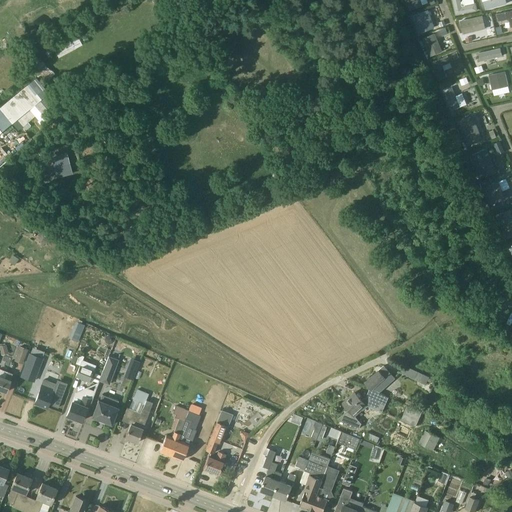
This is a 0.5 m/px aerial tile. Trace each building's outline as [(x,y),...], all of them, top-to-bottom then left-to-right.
[(423,6),(420,0),(405,0),(410,11),(423,6)] [(451,0),(455,16),(477,11),(476,3),(462,6),(460,0),(451,0)] [(505,0),(489,0),(483,2),(485,9),(507,4),(505,0)] [(428,10),(412,16),(419,33),(434,27),(428,10)] [(511,10),(496,14),(497,22),(509,19),(510,28),(511,27),(511,10)] [(482,16),(460,21),(463,35),(485,30),(482,16)] [(445,27),(439,30),(442,36),(448,34),(445,27)] [(53,45),(59,57),(83,44),(77,33),(53,45)] [(423,38),(430,57),(442,52),(434,33),(423,38)] [(500,48),(479,53),(481,61),(502,56),(500,48)] [(433,62),(440,80),(447,77),(442,66),(451,62),(448,56),(433,62)] [(481,66),(475,68),(477,74),(483,71),(481,66)] [(492,90),(493,90),(508,86),(509,86),(506,71),(488,75),(492,90)] [(466,77),(459,80),(462,85),(468,83),(466,77)] [(452,87),(445,90),(453,110),(460,107),(452,87)] [(459,123),(469,147),(484,141),(474,117),(459,123)] [(494,144),(496,150),(502,147),(500,142),(494,144)] [(487,149),(472,155),(481,177),(489,174),(487,170),(494,168),(487,149)] [(499,181),(485,187),(492,203),(495,203),(498,200),(505,198),(499,181)] [(503,212),(496,215),(506,238),(511,235),(511,215),(505,217),(503,212)] [(80,341),(85,323),(76,321),(71,339),(80,341)] [(109,344),(113,343),(114,337),(109,335),(105,336),(105,338),(107,343),(109,344)] [(0,351),(1,355),(8,353),(6,345),(0,346),(0,351)] [(22,364),(28,350),(20,347),(15,361),(22,364)] [(29,353),(20,376),(35,382),(43,358),(29,353)] [(103,370),(104,370),(113,374),(118,360),(109,356),(103,370)] [(135,358),(132,370),(149,376),(153,364),(135,358)] [(60,372),(70,376),(74,366),(64,363),(60,372)] [(372,390),(379,393),(395,378),(384,366),(365,382),(372,390)] [(425,385),(429,378),(406,366),(399,373),(425,385)] [(88,381),(92,373),(79,368),(76,376),(88,381)] [(13,374),(7,371),(5,378),(0,376),(0,390),(6,392),(10,380),(13,374)] [(56,384),(44,380),(35,403),(47,408),(48,405),(59,409),(68,385),(57,380),(56,384)] [(67,418),(73,420),(74,418),(81,421),(87,407),(89,408),(95,392),(94,391),(94,392),(85,389),(76,393),(67,415),(68,416),(67,418)] [(366,397),(362,400),(355,392),(343,403),(349,410),(338,419),(360,428),(362,424),(362,423),(355,415),(366,405),(382,412),(385,405),(389,396),(379,393),(372,390),(369,389),(366,397)] [(150,411),(143,408),(148,394),(138,390),(131,409),(127,408),(123,418),(132,422),(125,438),(137,443),(150,411)] [(99,400),(92,417),(99,419),(99,420),(104,422),(104,421),(112,424),(118,407),(116,407),(119,401),(103,394),(100,401),(99,400)] [(171,456),(180,434),(189,411),(176,406),(173,413),(176,414),(175,417),(176,417),(171,429),(175,430),(172,437),(166,435),(160,451),(171,456)] [(422,412),(407,406),(401,420),(416,427),(422,412)] [(198,415),(189,411),(180,434),(171,456),(182,460),(189,444),(183,442),(190,423),(194,424),(198,415)] [(314,425),(315,429),(320,431),(323,425),(323,424),(315,421),(314,425)] [(213,454),(217,443),(220,444),(227,427),(217,423),(205,451),(213,454)] [(480,425),(477,433),(489,438),(492,430),(480,425)] [(244,442),(246,442),(249,433),(241,430),(240,433),(244,442)] [(433,451),(439,438),(424,431),(418,444),(433,451)] [(366,438),(377,444),(380,437),(369,432),(366,438)] [(278,457),(287,459),(291,445),(282,443),(278,457)] [(330,443),(327,452),(334,454),(337,446),(330,443)] [(226,454),(219,452),(216,459),(208,456),(204,468),(218,474),(226,454)] [(305,470),(309,459),(299,455),(295,466),(305,470)] [(320,487),(328,467),(309,459),(305,470),(300,482),(306,484),(303,490),(306,490),(300,506),(311,510),(320,487)] [(261,490),(274,495),(280,480),(282,473),(275,471),(278,464),(272,461),(261,490)] [(0,489),(6,492),(8,485),(3,483),(9,467),(2,464),(1,466),(0,465),(0,489)] [(342,483),(349,485),(356,467),(350,464),(342,483)] [(330,489),(337,471),(328,467),(320,487),(325,489),(328,490),(330,489)] [(12,507),(24,511),(30,497),(25,496),(31,478),(17,473),(11,488),(19,491),(12,507)] [(280,480),(274,495),(287,500),(296,476),(290,473),(286,483),(280,480)] [(438,481),(445,484),(447,476),(441,474),(438,481)] [(30,497),(24,511),(25,511),(38,511),(43,501),(51,504),(56,489),(42,483),(36,500),(30,497)] [(323,511),(328,499),(322,497),(325,489),(320,487),(311,510),(316,511),(323,511)] [(356,511),(357,510),(347,506),(352,492),(344,488),(335,510),(339,511),(356,511)] [(410,511),(415,502),(394,494),(386,511),(410,511)] [(83,511),(88,501),(76,496),(69,511),(83,511)] [(474,511),(475,511),(480,500),(470,497),(465,509),(474,511)] [(441,511),(444,511),(451,511),(454,504),(445,501),(441,511)] [(410,511),(426,511),(428,507),(415,502),(410,511)]
